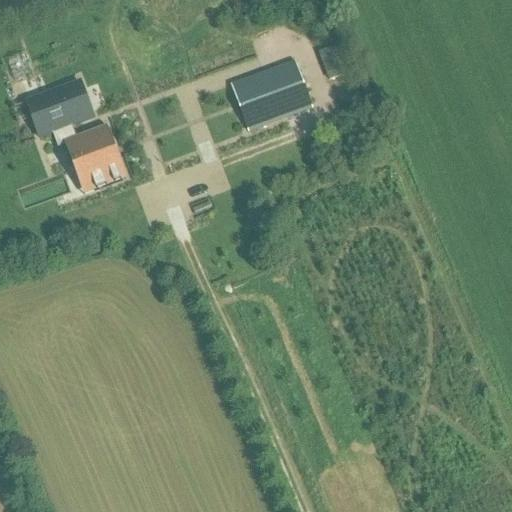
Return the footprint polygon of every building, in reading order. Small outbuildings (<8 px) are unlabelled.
[(230,86),(240,114),(247,136),(313,111),(295,62),(230,86)] [(88,84),(32,104),(45,138),(100,118),(88,84)] [(95,192),(123,182),(110,146),(114,145),(107,126),(72,139),(64,142),(65,145),(72,166),(84,161),(95,192)] [(174,150),(183,184),(210,177),(201,144),(174,150)] [(185,186),(192,205),(233,191),(226,172),(185,186)]
